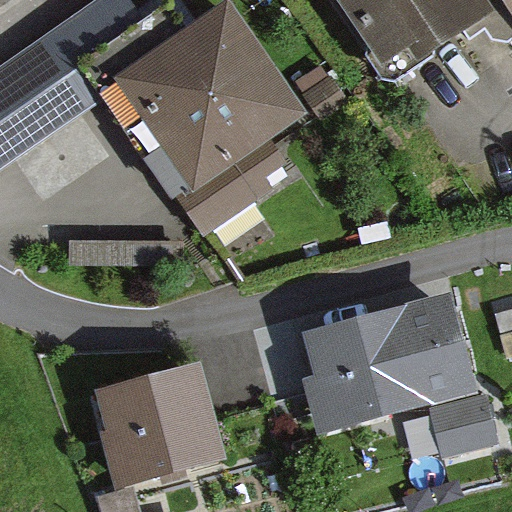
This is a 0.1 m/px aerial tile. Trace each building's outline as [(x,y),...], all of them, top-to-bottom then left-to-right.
[(315,119),(231,0),(220,0),(185,25),(169,2),(144,20),(130,0),(95,0),(0,67),(0,168),(107,93),(207,236),(293,176),(274,149),(315,119)] [(495,0),(341,0),(391,72),(495,0)] [(463,296),(314,335),(340,432),(442,406),(455,455),(502,442),(463,296)] [(511,315),(499,320),(508,347),(511,345),(511,315)] [(207,367),(93,397),(119,492),(233,461),(207,367)] [(142,511),(137,492),(98,504),(100,511),(142,511)]
